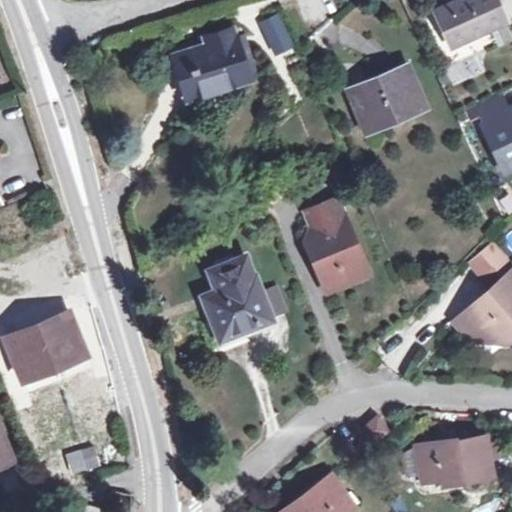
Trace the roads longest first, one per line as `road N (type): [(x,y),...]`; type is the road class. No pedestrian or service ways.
road 1 (secondary): [(31,35),(141,396),(157,481)]
road 2 (residential): [(197,511),(318,411),(351,396),(511,396)]
road 3 (residential): [(8,511),(115,479),(157,481)]
road 4 (residential): [(31,35),(153,0)]
